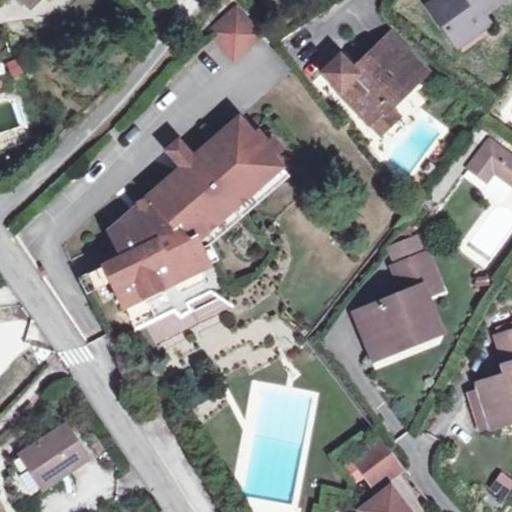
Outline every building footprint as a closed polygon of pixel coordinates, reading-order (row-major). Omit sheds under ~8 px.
[(438,0),(430,7),(455,42),(487,19),(485,15),(505,0),(438,0)] [(263,37),(239,10),(213,34),(238,61),(263,37)] [(487,19),(455,42),(459,48),(491,25),(487,19)] [(323,75),(370,121),(387,104),(392,109),(419,81),(405,65),(385,45),(363,65),(367,69),(360,76),(356,72),(340,57),(323,75)] [(413,58),(405,65),(419,81),(428,73),(413,58)] [(363,65),(356,72),(360,76),(367,69),(363,65)] [(387,104),(370,121),(383,136),(401,119),(392,109),(387,104)] [(198,157),(187,166),(111,233),(124,257),(80,279),(87,295),(114,282),(128,309),(176,286),(184,294),(206,283),(200,243),(286,169),(241,118),(198,157)] [(173,148),(187,166),(198,157),(184,140),(173,148)] [(503,159),(506,154),(491,143),(472,171),(489,182),(496,171),(511,181),(511,171),(505,166),(507,163),(503,159)] [(511,157),(506,154),(503,159),(507,163),(505,166),(511,171),(511,157)] [(422,238),(393,249),(400,266),(428,255),(422,238)] [(358,314),(374,354),(399,344),(401,350),(417,343),(415,338),(441,327),(428,298),(444,291),(430,254),(428,255),(400,266),(396,267),(407,295),(358,314)] [(174,311),(148,324),(158,345),(234,308),(211,293),(189,303),(193,311),(184,316),(174,311)] [(443,333),(441,327),(415,338),(417,343),(443,333)] [(491,404),(498,427),(511,422),(511,333),(498,338),(508,368),(510,375),(490,381),(480,385),(486,406),(491,404)] [(399,344),(374,354),(376,360),(401,350),(399,344)] [(488,374),(490,381),(510,375),(508,368),(488,374)] [(493,428),(498,427),(491,404),(486,406),(493,428)] [(165,417),(160,409),(145,418),(151,427),(165,417)] [(22,454),(29,466),(26,468),(38,486),(61,471),(63,473),(84,458),(63,427),(22,454)] [(380,481),(402,464),(379,435),(354,454),(374,480),(380,481)] [(488,486),(505,497),(511,485),(511,478),(498,470),(488,486)] [(413,511),(396,487),(365,511),(413,511)]
